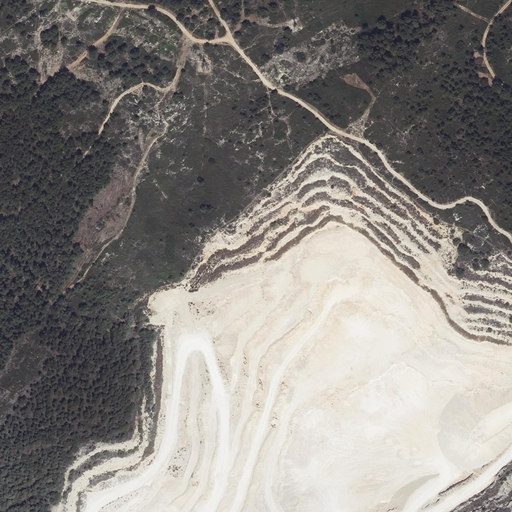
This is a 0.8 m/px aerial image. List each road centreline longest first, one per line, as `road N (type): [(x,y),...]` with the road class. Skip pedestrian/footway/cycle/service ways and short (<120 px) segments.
road 1 (track): [(90,0),(161,11),(205,43),(233,42),(269,84),(375,147),(428,201),(445,209),(464,198),(480,204),(511,239)]
road 2 (track): [(221,474),(257,356),(336,255),(375,261),(460,342),(511,353)]
road 3 (track): [(89,511),(146,477),(162,457),(180,354),(191,341),(210,355),(224,423),(220,488),(208,511)]
road 4 (track): [(189,34),(168,87),(131,88),(72,170),(0,218)]
road 5 (track): [(234,511),(279,374),(338,294)]
road 6 (track): [(273,511),(267,489),(291,408),(347,358)]
road 7 (track): [(0,117),(107,36),(126,4)]
road 8 (track): [(217,384),(203,482),(184,511)]
